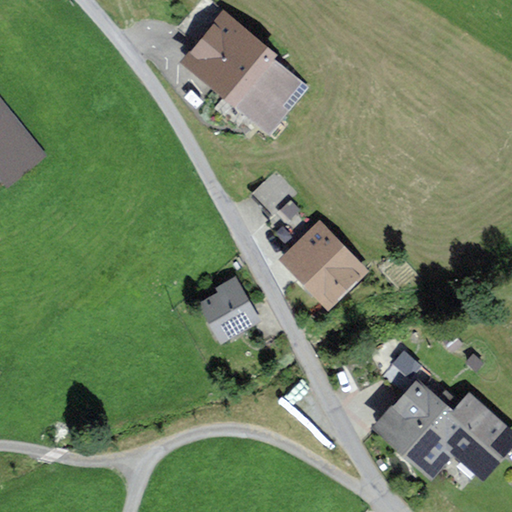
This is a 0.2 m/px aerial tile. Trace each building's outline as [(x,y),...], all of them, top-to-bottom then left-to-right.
[(223,15),(182,64),(268,134),(309,83),(223,15)] [(0,103),(0,175),(8,185),(43,156),(0,103)] [(274,176),(253,196),(272,215),(293,194),(274,176)] [(314,222),(277,259),(328,309),(365,272),(314,222)] [(233,282),(197,303),(221,344),(257,323),(233,282)] [(416,383),(375,430),(432,481),(454,456),(485,484),(511,453),(511,434),(466,395),(450,413),(416,383)]
